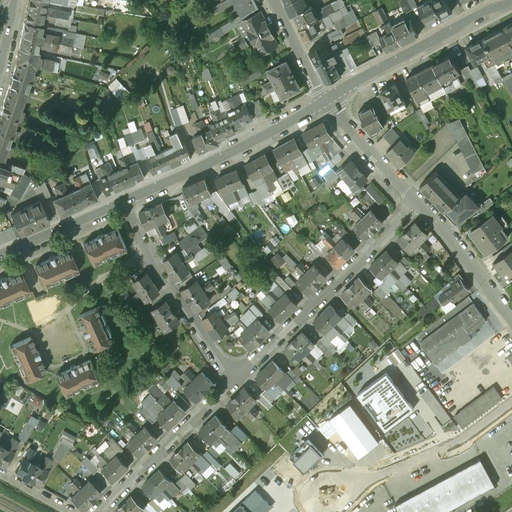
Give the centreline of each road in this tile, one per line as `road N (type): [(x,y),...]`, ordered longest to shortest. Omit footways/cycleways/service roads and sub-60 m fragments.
road 1 (residential): [(421,204),(233,379)]
road 2 (residential): [(326,100),(125,207)]
road 3 (residential): [(511,2),(326,100)]
road 4 (residential): [(125,207),(233,379)]
road 5 (residential): [(233,379),(112,498),(85,511)]
road 6 (residential): [(421,204),(510,318)]
road 7 (residential): [(326,100),(421,204)]
road 8 (residential): [(125,207),(0,258)]
